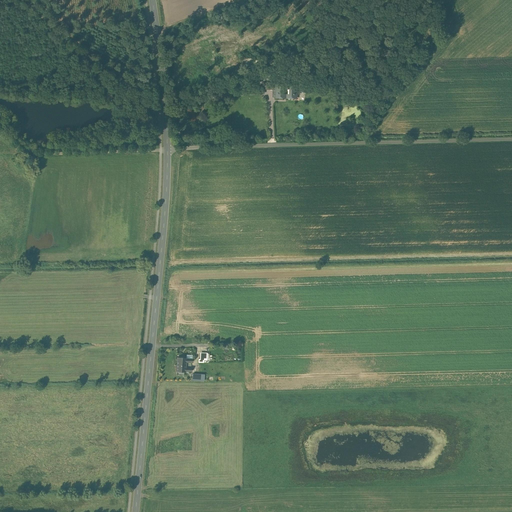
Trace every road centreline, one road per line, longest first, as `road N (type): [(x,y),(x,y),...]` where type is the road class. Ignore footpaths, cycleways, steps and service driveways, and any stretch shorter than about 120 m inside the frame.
road 1 (secondary): [(136,511),(167,149)]
road 2 (unclassified): [(511,140),(167,149)]
road 3 (track): [(160,149),(0,153)]
road 4 (secondary): [(167,149),(152,0)]
road 5 (track): [(23,0),(114,96)]
